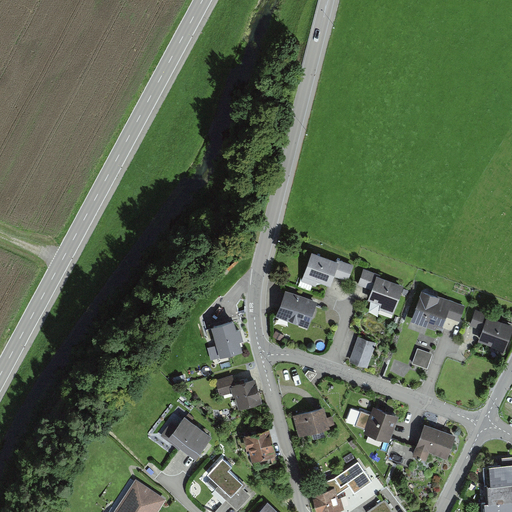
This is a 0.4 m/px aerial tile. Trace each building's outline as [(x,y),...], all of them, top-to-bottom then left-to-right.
[(336,261),(313,253),(302,281),(316,286),(317,282),(331,287),(335,276),(348,281),(354,265),(337,259),(336,261)] [(403,286),(377,277),(378,274),(365,269),(359,285),(372,290),(368,301),(381,306),(380,310),(393,315),(403,286)] [(318,302),(286,291),(276,317),(309,329),(318,302)] [(437,298),(422,292),(411,322),(436,331),(438,327),(443,329),(447,318),(460,323),(466,306),(438,296),(437,298)] [(511,331),(511,326),(488,317),(489,315),(476,310),(470,326),(482,330),(478,342),(492,346),(490,350),(503,355),(511,331)] [(237,331),(234,322),(212,328),(216,345),(220,358),(220,359),(243,353),(240,342),(244,341),(241,330),(237,331)] [(377,343),(358,337),(350,362),(368,368),(377,343)] [(220,358),(216,345),(208,348),(211,360),(220,358)] [(433,354),(418,349),(412,364),(428,369),(433,354)] [(263,403),(256,379),(233,385),(231,376),(215,380),(220,397),(232,394),(234,398),(236,397),(239,410),(263,403)] [(399,417),(374,407),(372,412),(360,408),(353,427),(365,431),(364,434),(389,443),(399,417)] [(330,430),(324,408),(293,416),(299,438),(330,430)] [(213,437),(185,417),(168,439),(196,459),(213,437)] [(456,436),(425,425),(416,448),(413,457),(427,462),(430,453),(447,460),(456,436)] [(277,456),(270,429),(236,438),(240,453),(249,451),(252,462),(255,462),(256,468),(276,463),(274,457),(277,456)] [(413,457),(416,448),(394,440),(387,461),(409,468),(413,457)] [(235,467),(223,456),(206,474),(219,486),(215,491),(238,511),(252,496),(244,489),(248,485),(232,470),(235,467)] [(511,511),(511,457),(503,459),(504,466),(486,468),(490,505),(485,505),(485,511),(511,511)] [(136,480),(114,511),(158,511),(166,500),(136,480)] [(339,498),(335,487),(311,495),(316,511),(336,511),(344,510),(341,498),(339,498)] [(393,511),(385,499),(367,511),(393,511)] [(278,511),(268,502),(258,511),(278,511)]
